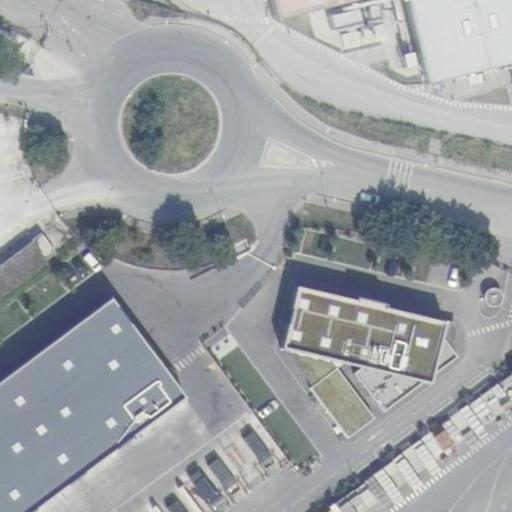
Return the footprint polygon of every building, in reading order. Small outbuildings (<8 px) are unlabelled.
[(273,0),(279,21),(371,0),(273,0)] [(511,64),(511,0),(399,0),(422,86),(511,64)] [(0,262),(0,300),(44,266),(25,242),(0,262)] [(297,286),(283,348),(433,382),(447,321),(297,286)] [(0,511),(32,511),(186,397),(112,299),(0,382),(0,511)]
